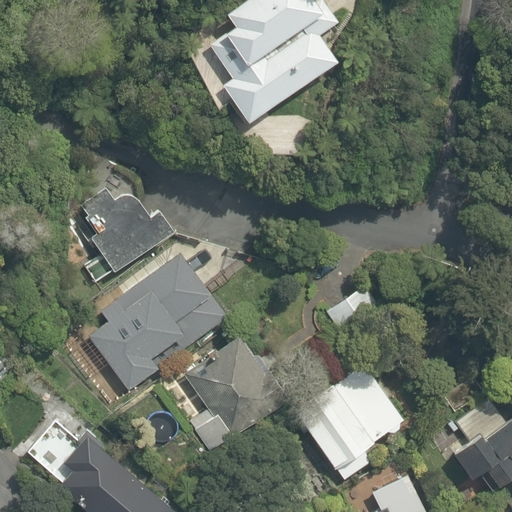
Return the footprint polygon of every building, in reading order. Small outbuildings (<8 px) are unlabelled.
[(323,33),(343,20),(329,0),(251,0),(221,20),(232,37),(209,51),(227,79),(217,86),(237,117),(335,53),(323,33)] [(98,251),(81,263),(92,280),(170,225),(154,202),(148,207),(118,165),(67,200),(85,226),(75,233),(85,247),(92,242),(98,251)] [(142,377),(210,328),(187,297),(214,277),(183,234),(88,303),(142,377)] [(150,388),(178,427),(185,422),(206,449),(283,391),(234,325),(150,388)] [(408,439),(357,355),(288,397),(339,481),(408,439)] [(177,511),(65,403),(22,449),(87,511),(177,511)] [(453,453),(468,475),(482,465),(493,481),(511,467),(511,410),(502,418),(495,408),(462,432),(469,441),(453,453)] [(442,511),(408,450),(332,492),(343,511),(442,511)]
